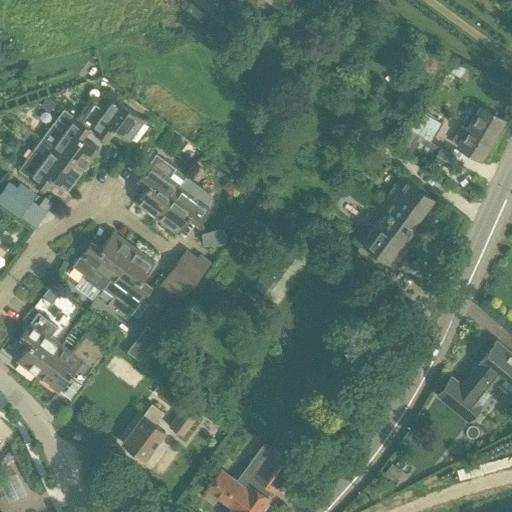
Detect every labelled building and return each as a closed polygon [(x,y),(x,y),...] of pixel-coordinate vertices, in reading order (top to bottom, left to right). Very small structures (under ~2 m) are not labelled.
[(430,76),(439,60),(419,48),(410,65),(430,76)] [(128,141),(144,120),(112,96),(104,107),(94,100),(79,120),(89,127),(104,139),(112,129),(128,141)] [(89,127),(79,120),(63,109),(41,139),(82,170),(98,149),(81,137),(89,127)] [(479,158),(501,121),(481,110),(468,131),(460,127),(452,141),(460,146),(460,147),(479,158)] [(431,138),(441,120),(426,111),(415,129),(431,138)] [(455,156),(429,142),(406,128),(399,138),(404,141),(401,146),(432,163),(434,160),(448,168),(455,156)] [(82,170),(41,139),(18,169),(43,188),(50,179),(67,191),(82,170)] [(179,185),(186,176),(156,154),(137,179),(146,186),(134,202),(155,218),(179,186),(179,185)] [(410,230),(434,198),(403,175),(379,207),(385,212),(386,212),(410,230)] [(216,199),(196,184),(186,176),(179,185),(179,186),(155,218),(176,233),(188,217),(197,224),(216,199)] [(32,199),(8,182),(0,192),(0,201),(19,216),(31,199),(32,199)] [(416,234),(410,230),(386,212),(385,212),(362,244),(392,267),(416,234)] [(203,245),(220,244),(222,243),(223,242),(224,241),(225,239),(226,238),(226,237),(226,236),(226,235),(225,233),(224,232),(224,231),(222,230),(221,229),(220,229),(219,229),(217,229),(201,234),(203,245)] [(102,288),(133,247),(113,231),(100,248),(91,241),(72,266),(102,288)] [(142,279),(154,262),(133,247),(102,288),(113,296),(107,304),(127,319),(151,286),(142,279)] [(210,264),(199,255),(191,266),(202,275),(210,264)] [(202,275),(191,266),(179,257),(162,279),(185,297),(202,275)] [(50,336),(57,327),(38,312),(19,337),(28,344),(16,361),(37,376),(61,344),(50,336)] [(141,357),(159,330),(147,322),(129,349),(141,357)] [(79,383),(104,349),(84,334),(71,352),(61,344),(37,376),(58,392),(70,376),(79,383)] [(511,389),(511,355),(495,342),(479,362),(480,363),(461,386),(450,377),(437,393),(468,418),(481,403),(480,402),(499,379),(511,389)] [(172,407),(177,399),(158,386),(152,394),(172,407)] [(154,424),(163,412),(152,403),(122,443),(144,459),(164,432),(154,424)] [(182,435),(196,416),(183,406),(169,425),(182,435)] [(294,464),(274,450),(255,475),(246,468),(236,481),(221,470),(207,488),(233,507),(229,511),(257,511),(269,498),(266,496),(272,489),(274,490),(294,464)]
